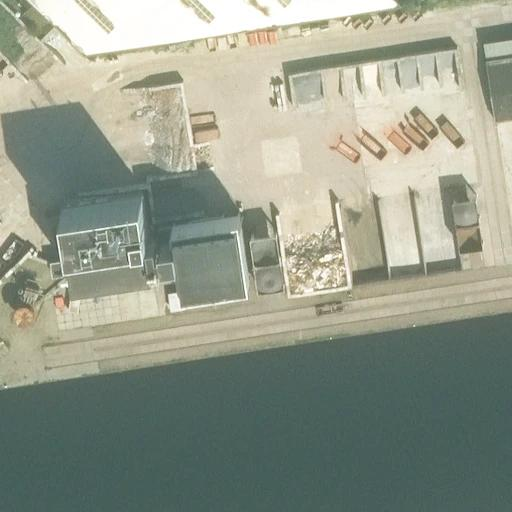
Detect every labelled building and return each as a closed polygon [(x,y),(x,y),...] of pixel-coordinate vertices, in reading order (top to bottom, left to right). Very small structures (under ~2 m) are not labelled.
[(35,0),(85,48),(367,5),(366,0),(35,0)] [(50,21),(32,4),(23,14),(40,31),(50,21)] [(157,234),(149,235),(142,189),(62,201),(71,257),(51,260),(53,275),(73,272),(74,279),(154,266),(151,247),(159,246),(157,234)] [(251,279),(241,211),(173,221),(176,238),(161,240),(163,258),(179,256),(184,289),(251,279)] [(181,290),(165,292),(167,309),(183,306),(181,290)]
